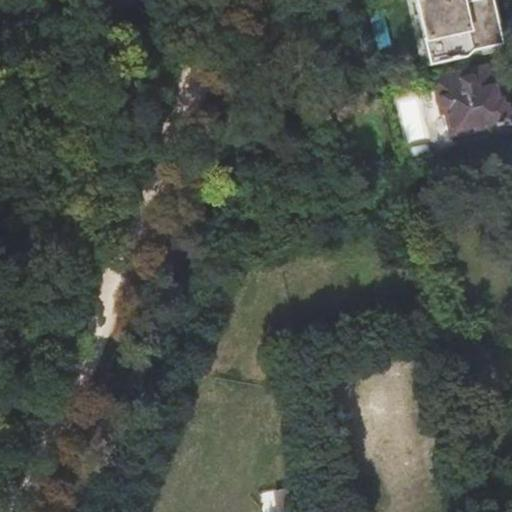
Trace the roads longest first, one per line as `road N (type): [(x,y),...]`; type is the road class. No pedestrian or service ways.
road 1 (track): [(28,511),(232,0)]
road 2 (track): [(0,30),(143,0)]
